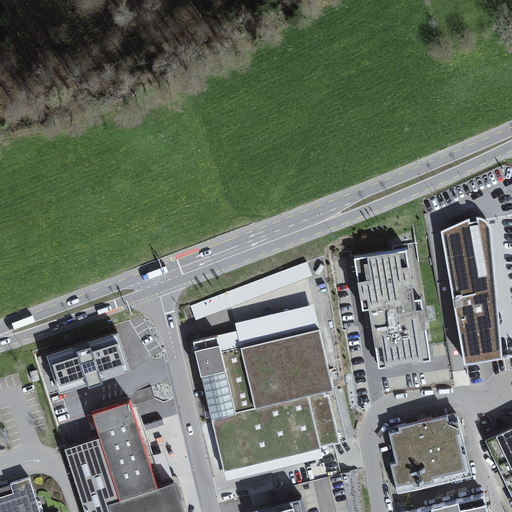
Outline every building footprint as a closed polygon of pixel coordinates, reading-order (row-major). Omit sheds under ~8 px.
[(470,218),(441,231),(464,364),(503,358),(492,229),(490,225),(488,222),(485,219),(482,218),(477,217),(477,221),(470,222),(470,218)] [(406,250),(354,258),(363,311),(369,310),(378,369),(431,360),(421,299),(415,300),(406,250)] [(307,261),(190,305),(196,320),(313,276),(307,261)] [(237,331),(217,336),(221,352),(320,328),(313,304),(235,323),(237,331)] [(217,336),(192,342),(212,420),(334,391),(320,328),(221,352),(217,336)] [(120,329),(43,354),(58,401),(135,376),(120,329)] [(334,391),(212,420),(224,472),(321,449),(320,446),(345,440),(334,391)] [(108,504),(110,511),(183,511),(174,485),(157,491),(129,402),(92,414),(100,438),(120,500),(108,504)] [(458,412),(388,428),(397,463),(390,465),(398,495),(473,476),(458,412)] [(511,429),(486,442),(511,495),(511,429)] [(120,500),(100,438),(64,450),(83,511),(110,511),(108,504),(120,500)] [(321,449),(224,472),(226,481),(323,458),(321,449)] [(0,511),(40,511),(30,478),(10,484),(13,493),(0,497),(0,511)] [(0,497),(13,493),(10,484),(0,487),(0,497)] [(488,511),(484,495),(412,511),(488,511)] [(304,511),(302,500),(253,511),(252,511),(304,511)]
